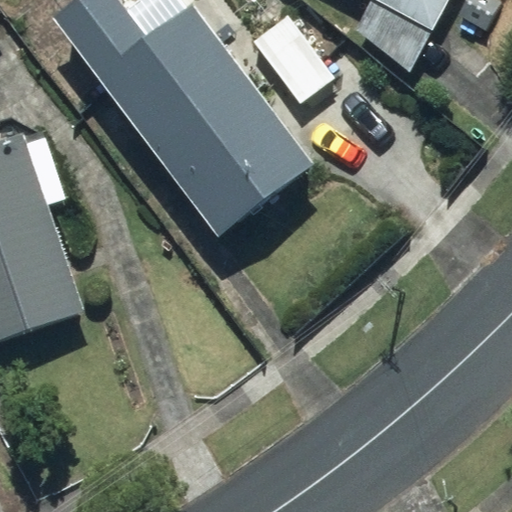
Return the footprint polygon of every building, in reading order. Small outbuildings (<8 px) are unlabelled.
[(332,161),(215,5),(172,37),(144,0),(107,0),(80,21),(237,231),(332,161)] [(388,0),(443,30),(459,0),(388,0)] [(304,17),(265,44),(310,110),(350,83),(304,17)] [(0,47),(14,38),(0,18),(0,47)] [(0,339),(100,309),(46,131),(0,145),(0,339)]
